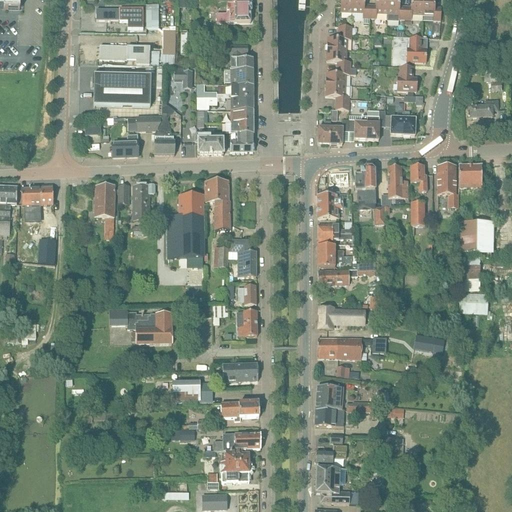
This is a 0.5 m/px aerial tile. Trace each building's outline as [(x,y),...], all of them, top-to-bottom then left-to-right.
[(0,0),(0,9),(3,9),(3,10),(20,11),(20,0),(0,0)] [(250,0),(199,0),(200,6),(227,6),(227,15),(216,15),(216,24),(240,24),(250,24),(250,13),(251,13),(251,5),(250,5),(250,0)] [(352,15),(352,0),(340,0),(340,14),(352,15)] [(364,0),(352,0),(352,15),(363,15),(363,19),(369,20),(370,7),(364,7),(364,0)] [(376,0),(376,7),(370,7),(369,20),(376,20),(376,15),(387,16),(387,0),(376,0)] [(399,0),(387,0),(387,16),(398,16),(398,21),(405,21),(405,8),(399,8),(399,0)] [(405,8),(405,21),(405,25),(411,26),(411,17),(422,17),(423,0),(411,0),(411,8),(405,8)] [(423,0),(422,17),(434,18),(433,22),(440,22),(441,9),(434,9),(434,0),(423,0)] [(158,9),(146,9),(146,30),(158,30),(158,9)] [(142,11),(105,11),(95,12),(95,23),(127,23),(127,31),(142,30),(142,11)] [(163,32),(162,56),(175,57),(175,33),(163,32)] [(351,34),(338,34),(338,40),(327,40),(327,52),(346,52),(347,41),(351,42),(351,34)] [(413,64),(416,64),(426,65),(426,51),(422,50),(422,40),(409,40),(409,50),(407,50),(407,51),(405,51),(403,51),(402,52),(400,53),(399,55),(399,57),(399,58),(400,60),(401,61),(403,62),(405,63),(406,63),(406,64),(413,64)] [(159,53),(149,53),(149,49),(110,48),(100,47),(100,62),(102,62),(102,66),(149,67),(149,65),(158,66),(159,53)] [(231,71),(253,71),(253,60),(246,60),(246,59),(245,59),(245,60),(242,60),(242,56),(247,56),(247,48),(228,48),(229,56),(231,56),(231,71)] [(346,52),(327,52),(326,63),(337,64),(337,70),(350,70),(350,64),(346,64),(346,52)] [(403,69),(400,69),(400,79),(397,79),(397,93),(407,93),(413,93),(416,94),(417,80),(412,79),(413,69),(406,69),(403,69)] [(326,75),(325,87),(345,88),(345,77),(356,77),(356,70),(350,70),(337,70),(337,76),(326,75)] [(253,71),(231,71),(232,88),(253,88),(253,71)] [(192,91),(192,74),(185,74),(185,76),(175,76),(175,83),(184,82),(184,91),(192,91)] [(92,76),(92,88),(93,88),(93,87),(94,87),(93,107),(150,109),(151,78),(106,77),(106,76),(105,76),(105,77),(92,76)] [(490,93),(500,92),(500,84),(490,84),(490,93)] [(217,87),(217,100),(232,100),(253,100),(253,88),(232,88),(232,95),(225,95),(226,88),(217,87)] [(345,88),(325,87),(325,99),(336,99),(335,111),(336,111),(348,112),(349,99),(344,99),(345,88)] [(217,100),(198,100),(198,111),(209,111),(209,107),(217,107),(217,100)] [(253,112),(253,100),(232,100),(232,112),(253,112)] [(485,108),(470,109),(470,120),(492,119),(492,113),(497,112),(497,103),(485,104),(485,108)] [(232,125),(253,125),(253,113),(243,113),(215,113),(215,123),(232,123),(232,125)] [(385,117),(385,129),(391,129),(390,137),(402,137),(403,114),(398,113),(397,120),(391,120),(392,117),(385,117)] [(403,114),(402,137),(415,138),(415,120),(409,120),(409,114),(403,114)] [(162,116),(162,119),(162,127),(157,134),(155,137),(155,143),(154,143),(154,147),(154,157),(174,157),(175,143),(172,143),(172,139),(170,139),(170,135),(170,133),(170,131),(169,129),(169,127),(168,125),(168,123),(167,121),(166,120),(166,116),(162,116)] [(373,119),(367,118),(366,142),(378,142),(379,129),(385,129),(385,117),(379,117),(378,125),(372,125),(373,119)] [(349,122),(348,133),(354,134),(354,141),(366,142),(367,118),(361,118),(361,124),(355,124),(355,122),(349,122)] [(162,119),(137,120),(137,121),(138,133),(138,135),(157,134),(162,127),(162,119)] [(137,121),(128,122),(129,134),(138,133),(137,121)] [(342,130),(330,129),(330,147),(342,147),(342,133),(348,133),(349,122),(342,121),(342,130)] [(330,147),(330,129),(331,123),(325,123),(324,129),(318,129),(317,146),(330,147)] [(85,125),(85,137),(101,137),(100,125),(85,125)] [(253,125),(232,125),(232,135),(238,135),(253,135),(253,125)] [(213,135),(195,136),(195,145),(197,145),(198,157),(223,157),(223,155),(222,142),(213,142),(213,135)] [(253,135),(238,135),(238,143),(230,143),(230,154),(252,154),(253,143),(252,143),(252,136),(253,136),(253,135)] [(112,145),(112,149),(112,159),(138,159),(137,137),(127,138),(127,145),(112,145)] [(481,189),(481,168),(481,167),(459,168),(459,196),(460,196),(460,189),(481,189)] [(424,168),(410,169),(410,179),(411,185),(418,185),(418,194),(427,194),(426,190),(426,177),(424,177),(424,168)] [(456,197),(456,168),(437,168),(437,197),(448,197),(448,208),(457,209),(457,197),(456,197)] [(401,183),(401,169),(387,169),(388,179),(388,201),(403,201),(403,192),(408,192),(408,183),(401,183)] [(361,178),(355,178),(355,188),(355,193),(357,193),(357,203),(364,203),(364,206),(375,206),(374,182),(374,172),(371,170),(367,170),(364,173),(361,173),(361,178)] [(330,173),(330,186),(340,185),(340,182),(349,182),(348,173),(343,173),(336,173),(330,173)] [(205,184),(205,194),(205,204),(214,204),(215,233),(230,232),(230,203),(229,203),(228,183),(205,184)] [(133,196),(133,223),(148,223),(149,196),(154,196),(154,186),(133,186),(133,196)] [(94,220),(114,221),(114,187),(95,188),(94,220)] [(6,188),(6,206),(6,210),(6,217),(9,217),(10,207),(16,207),(17,189),(6,188)] [(128,188),(119,188),(119,206),(128,206),(128,188)] [(53,207),(53,190),(21,191),(21,208),(25,208),(26,222),(39,221),(39,214),(37,214),(36,207),(53,207)] [(203,260),(203,207),(203,197),(179,197),(179,219),(167,222),(167,232),(167,260),(203,260)] [(337,197),(330,197),(317,197),(317,209),(342,210),(342,200),(337,200),(337,197)] [(411,228),(424,228),(424,205),(418,205),(418,197),(410,197),(410,205),(411,205),(411,228)] [(342,210),(317,209),(317,221),(327,221),(338,221),(338,212),(343,212),(343,210),(342,210)] [(384,210),(375,210),(375,226),(384,226),(384,215),(384,210)] [(0,236),(9,237),(10,224),(5,224),(0,223),(0,236)] [(463,224),(462,293),(480,294),(480,260),(493,260),(494,225),(463,224)] [(104,226),(104,241),(113,241),(113,227),(104,226)] [(344,227),(344,231),(338,231),(338,227),(327,227),(317,227),(317,235),(351,236),(351,227),(344,227)] [(351,247),(351,236),(317,235),(317,245),(332,245),(333,242),(345,242),(345,246),(351,247)] [(53,266),(55,242),(39,241),(37,265),(53,266)] [(230,242),(230,254),(237,254),(238,279),(244,279),(244,280),(256,279),(255,254),(250,254),(250,242),(230,242)] [(318,257),(343,258),(343,253),(335,253),(335,247),(329,247),(327,247),(317,247),(318,257)] [(228,270),(229,250),(219,250),(219,269),(228,270)] [(15,254),(14,263),(37,265),(38,256),(15,254)] [(14,255),(6,255),(5,269),(13,269),(14,255)] [(343,258),(318,257),(318,269),(335,269),(335,263),(343,263),(343,258)] [(357,273),(328,273),(318,273),(318,287),(328,287),(349,287),(349,279),(357,279),(357,277),(374,277),(374,268),(357,268),(357,273)] [(244,307),(246,307),(256,307),(256,288),(244,288),(244,291),(238,291),(238,304),(244,304),(244,307)] [(460,296),(459,316),(487,317),(488,297),(460,296)] [(212,308),(195,309),(195,320),(212,320),(212,308)] [(225,308),(219,308),(212,308),(213,321),(226,320),(225,308)] [(319,310),(319,331),(332,332),(333,324),(354,325),(354,327),(363,327),(364,316),(364,314),(333,313),(333,310),(319,310)] [(135,347),(162,346),(172,346),(171,316),(161,316),(147,317),(147,323),(142,323),(142,317),(136,317),(135,315),(126,315),(126,313),(108,313),(109,328),(127,328),(128,329),(129,330),(130,330),(132,331),(133,331),(135,331),(135,347)] [(243,314),(237,314),(237,329),(238,329),(238,338),(256,338),(257,338),(256,313),(246,314),(243,314)] [(15,345),(28,345),(28,340),(36,341),(37,323),(16,322),(15,345)] [(433,354),(435,341),(416,337),(413,350),(433,354)] [(318,340),(317,350),(326,350),(326,349),(341,350),(341,352),(361,353),(361,342),(318,340)] [(326,350),(317,350),(317,360),(327,361),(339,361),(361,362),(361,353),(341,352),(341,350),(326,349),(326,350)] [(420,366),(407,364),(405,373),(418,375),(420,366)] [(257,365),(222,367),(223,384),(249,383),(258,382),(257,365)] [(337,369),(337,379),(349,379),(349,374),(349,369),(337,369)] [(200,384),(172,384),(172,404),(200,403),(200,384)] [(317,389),(315,412),(327,413),(327,411),(340,411),(343,390),(317,389)] [(221,420),(234,420),(234,423),(240,423),(240,420),(259,419),(258,404),(238,404),(238,405),(220,405),(221,420)] [(353,405),(352,413),(361,413),(362,404),(353,404),(353,405)] [(327,413),(315,412),(314,427),(324,428),(343,429),(344,412),(340,411),(327,411),(327,413)] [(364,431),(365,419),(357,419),(357,430),(364,431)] [(194,431),(180,431),(180,441),(194,441),(194,431)] [(180,441),(180,433),(171,433),(171,441),(180,441)] [(213,453),(245,452),(260,452),(260,436),(223,437),(223,444),(213,444),(213,453)] [(342,445),(342,437),(330,436),(330,444),(342,445)] [(402,461),(402,441),(378,441),(378,460),(402,461)] [(333,454),(326,453),(316,453),(315,466),(332,467),(333,460),(346,461),(347,448),(333,447),(333,448),(333,454)] [(221,485),(239,484),(249,484),(249,475),(252,472),(252,467),(248,465),(248,457),(245,457),(245,452),(224,453),(225,466),(220,466),(221,485)] [(316,470),(315,496),(320,496),(320,506),(330,506),(349,507),(349,494),(339,494),(339,487),(341,487),(343,486),(344,484),(345,471),(316,470)] [(207,491),(217,490),(217,484),(216,484),(216,478),(207,479),(207,491)] [(202,498),(202,511),(226,511),(226,497),(202,498)]
